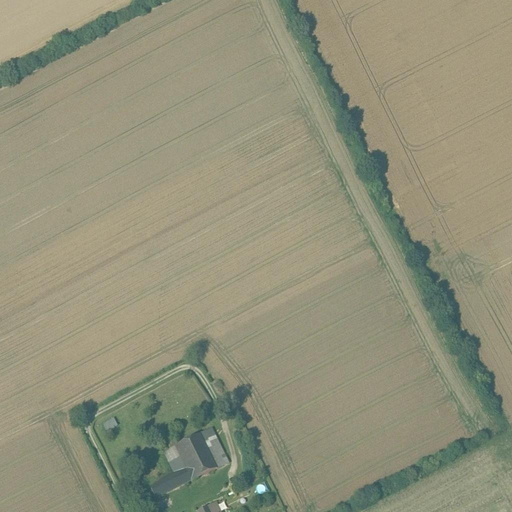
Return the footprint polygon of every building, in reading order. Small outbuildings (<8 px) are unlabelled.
[(103,423),(107,431),(118,426),(114,418),(103,423)] [(223,452),(212,430),(201,435),(213,458),(223,452)] [(201,435),(176,448),(186,466),(193,480),(193,482),(218,469),(213,458),(201,435)] [(176,448),(165,453),(174,472),(186,466),(176,448)] [(223,452),(213,458),(218,469),(229,464),(223,452)] [(174,472),(173,472),(180,486),(193,480),(186,466),(174,472)] [(173,472),(149,484),(156,498),(180,486),(173,472)]
